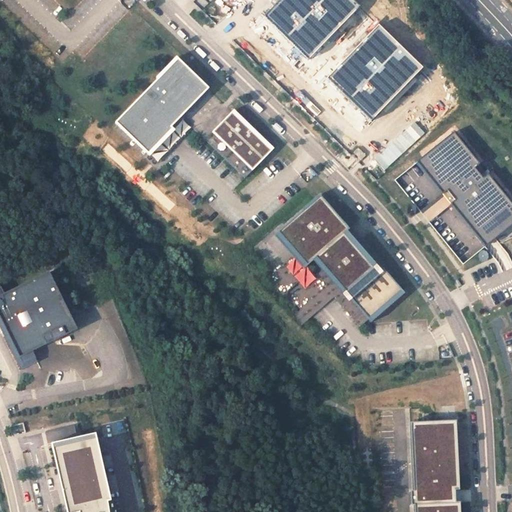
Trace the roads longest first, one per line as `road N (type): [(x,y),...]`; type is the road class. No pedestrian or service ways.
road 1 (tertiary): [(488,511),(476,372),(440,291),(388,224),(160,0)]
road 2 (unknown): [(461,330),(357,334),(283,252)]
road 3 (unknown): [(314,149),(270,193),(247,202),(234,200),(182,149)]
